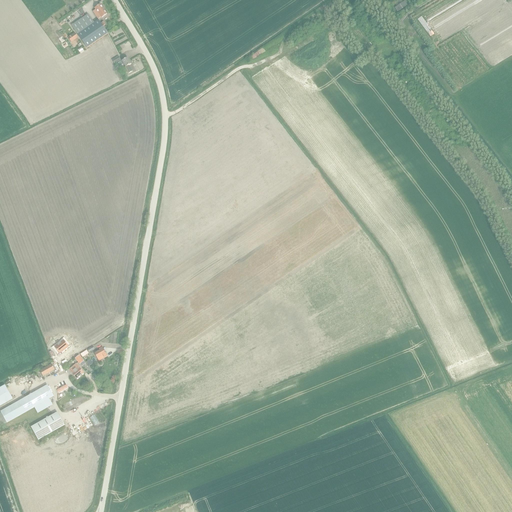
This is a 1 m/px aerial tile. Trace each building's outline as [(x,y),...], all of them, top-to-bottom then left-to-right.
[(397,12),(407,5),(404,1),(394,8),(397,12)] [(95,8),(96,9),(93,11),(98,19),(101,17),(101,18),(107,14),(100,4),(95,8)] [(86,48),(107,33),(98,20),(97,20),(98,21),(94,23),(87,14),(71,25),(86,48)] [(42,31),(35,37),(38,42),(46,37),(42,31)] [(68,39),(71,43),(77,39),(74,34),(68,39)] [(251,62),(264,53),(261,49),(251,56),(248,58),(251,62)] [(114,65),(121,61),(118,56),(111,60),(114,65)] [(123,65),(125,67),(124,68),(128,74),(132,72),(128,66),(131,65),(127,58),(117,63),(119,67),(123,65)] [(69,346),(64,340),(55,347),(60,354),(69,346)] [(101,359),(107,355),(102,347),(99,349),(100,350),(94,354),(96,358),(100,356),(101,359)] [(85,371),(90,367),(86,362),(81,366),(85,371)] [(76,379),(84,373),(76,363),(69,369),(76,379)] [(43,376),(54,369),(51,364),(39,371),(43,376)] [(64,381),(61,383),(60,382),(57,383),(58,385),(55,387),(58,393),(68,387),(64,381)] [(49,399),(53,397),(47,385),(0,412),(1,413),(6,422),(7,423),(34,408),(37,413),(52,405),(49,399)] [(0,406),(13,399),(5,385),(0,387),(0,406)] [(57,412),(31,427),(38,440),(64,425),(57,412)]
